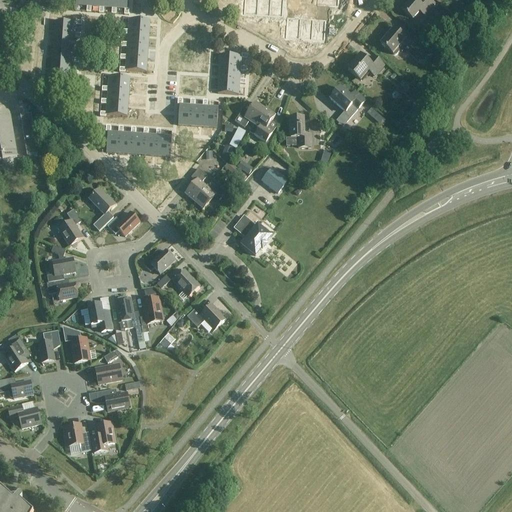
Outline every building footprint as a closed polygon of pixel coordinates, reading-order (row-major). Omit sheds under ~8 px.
[(88,0),(88,7),(91,7),(99,8),(101,8),(101,0),(88,0)] [(101,0),(101,8),(103,8),(112,9),(114,9),(114,0),(101,0)] [(114,0),(114,9),(116,9),(124,10),(127,10),(127,0),(114,0)] [(413,0),(410,0),(401,12),(412,21),(418,13),(424,18),(435,5),(429,0),(420,0),(417,3),(413,0)] [(442,10),(439,14),(445,19),(449,16),(442,10)] [(335,37),(337,23),(299,19),(297,33),(335,37)] [(128,32),(128,33),(149,34),(150,22),(133,20),(129,20),(128,32)] [(54,22),(53,35),(74,37),(74,34),(75,26),(75,24),(54,22)] [(392,56),(393,55),(394,56),(396,56),(398,53),(399,52),(399,51),(398,49),(402,44),(408,49),(416,41),(407,33),(403,38),(393,30),(380,45),(392,56)] [(127,44),(127,46),(148,47),(149,34),(128,33),(128,36),(127,44)] [(53,35),(52,48),(73,49),(74,47),(74,39),(74,37),(53,35)] [(126,57),(126,59),(147,60),(148,47),(127,46),(127,48),(126,57)] [(52,48),(51,61),(72,62),(73,59),(73,51),(73,49),(52,48)] [(220,56),(219,69),(240,70),(240,68),(241,60),(241,57),(228,56),(220,56)] [(359,57),(347,71),(360,83),(368,73),(374,78),(383,67),(372,57),(366,63),(359,57)] [(125,69),(125,71),(146,73),(147,60),(126,59),(126,61),(125,69)] [(51,61),(51,73),(72,75),(72,72),(72,64),(72,62),(51,61)] [(219,69),(218,82),(239,83),(239,80),(240,72),(240,70),(219,69)] [(51,73),(50,86),(71,88),(71,76),(72,75),(51,73)] [(108,88),(108,90),(129,91),(129,79),(109,77),(108,88)] [(218,82),(217,95),(223,95),(230,95),(238,96),(239,85),(239,83),(218,82)] [(420,94),(424,98),(429,91),(425,88),(420,94)] [(356,112),(365,102),(354,93),(350,98),(340,89),(329,101),(344,113),(336,122),(342,128),(356,112)] [(107,101),(107,103),(128,104),(129,91),(108,90),(108,93),(107,101)] [(106,114),(106,116),(127,117),(128,104),(107,103),(107,105),(106,114)] [(248,121),(254,125),(264,110),(254,103),(245,116),(240,113),(234,122),(243,129),(248,121)] [(178,118),(178,126),(191,127),(192,106),(190,106),(181,106),(179,105),(178,118)] [(192,106),(191,127),(204,128),(205,107),(202,107),(194,107),(192,106)] [(205,107),(204,128),(216,129),(217,116),(218,108),(207,107),(205,107)] [(274,116),(264,110),(254,125),(249,133),(265,144),(272,134),(271,134),(265,130),(274,116)] [(372,118),(380,125),(384,121),(376,113),(372,118)] [(31,115),(20,116),(23,135),(27,156),(37,154),(34,133),(31,115)] [(0,161),(16,159),(9,118),(0,119),(0,161)] [(302,120),(289,120),(289,139),(297,139),(297,149),(310,149),(310,136),(303,136),(302,120)] [(108,133),(106,154),(119,155),(120,134),(118,134),(110,133),(108,133)] [(120,134),(119,155),(131,156),(133,135),(131,135),(122,134),(120,134)] [(133,135),(131,156),(144,157),(146,136),(143,135),(135,135),(133,135)] [(146,136),(144,157),(157,157),(158,137),(156,136),(147,136),(146,136)] [(158,137),(157,157),(170,158),(171,137),(160,137),(158,137)] [(225,146),(222,156),(229,158),(233,149),(225,146)] [(184,195),(193,202),(206,188),(201,184),(206,177),(197,169),(190,178),(195,182),(184,195)] [(287,182),(271,169),(261,182),(277,194),(287,182)] [(240,173),(233,181),(240,186),(247,178),(240,173)] [(210,192),(206,188),(193,202),(203,210),(213,198),(218,202),(225,193),(216,185),(210,192)] [(99,233),(103,228),(113,219),(108,213),(116,206),(109,199),(108,200),(99,191),(89,200),(104,216),(98,223),(98,222),(93,227),(99,233)] [(71,222),(58,231),(69,248),(83,239),(75,227),(81,223),(73,211),(67,216),(71,222)] [(116,219),(107,228),(115,236),(119,232),(125,238),(140,224),(130,214),(120,224),(116,219)] [(244,218),(234,230),(244,237),(244,236),(248,239),(242,246),(255,257),(271,238),(257,227),(256,228),(244,218)] [(83,246),(94,250),(97,244),(85,239),(83,246)] [(53,247),(51,253),(63,258),(66,252),(53,247)] [(155,261),(151,257),(142,265),(150,273),(154,269),(160,276),(175,262),(165,252),(155,261)] [(52,264),(54,276),(47,277),(48,284),(64,281),(63,276),(75,274),(73,260),(52,264)] [(184,271),(173,282),(188,298),(199,288),(184,271)] [(167,276),(157,286),(161,290),(172,280),(167,276)] [(48,296),(58,294),(60,302),(78,299),(75,286),(69,287),(68,281),(64,281),(48,284),(46,285),(48,296)] [(140,319),(142,335),(149,333),(147,325),(163,322),(159,299),(143,302),(145,318),(140,319)] [(144,343),(142,335),(140,319),(138,313),(133,314),(130,301),(115,303),(121,332),(127,330),(130,330),(135,329),(138,344),(144,343)] [(88,308),(91,327),(100,325),(101,333),(112,331),(109,312),(102,314),(101,306),(88,308)] [(198,308),(187,318),(197,329),(205,322),(214,331),(225,321),(211,306),(203,314),(198,308)] [(86,340),(81,341),(80,334),(65,329),(62,328),(65,343),(70,343),(74,365),(90,362),(86,340)] [(38,345),(41,364),(55,362),(52,349),(60,348),(58,333),(43,335),(44,344),(38,345)] [(166,351),(175,341),(168,335),(159,345),(166,351)] [(13,350),(3,356),(14,373),(28,364),(19,350),(24,346),(19,340),(11,345),(13,350)] [(114,353),(104,359),(107,365),(118,359),(114,353)] [(119,366),(95,370),(99,386),(122,382),(119,366)] [(0,382),(0,391),(11,389),(12,393),(9,393),(10,400),(13,399),(13,400),(33,396),(30,383),(16,385),(14,379),(0,382)] [(116,391),(95,394),(97,403),(105,402),(108,414),(130,409),(127,395),(117,396),(116,391)] [(22,407),(8,411),(10,419),(18,417),(21,430),(41,426),(37,410),(23,413),(22,407)] [(98,440),(92,441),(94,455),(107,452),(106,447),(115,445),(111,424),(96,427),(98,440)] [(81,425),(65,428),(67,437),(66,437),(67,448),(69,448),(71,456),(81,454),(91,452),(89,438),(82,439),(81,435),(82,435),(81,425)] [(30,511),(27,509),(25,507),(25,506),(26,505),(26,504),(26,503),(26,502),(26,501),(26,500),(26,499),(25,498),(25,497),(25,496),(24,496),(23,495),(23,494),(22,494),(21,493),(20,492),(18,492),(17,491),(15,491),(13,492),(11,492),(10,493),(8,494),(7,496),(1,490),(0,490),(0,489),(0,511),(30,511)]
